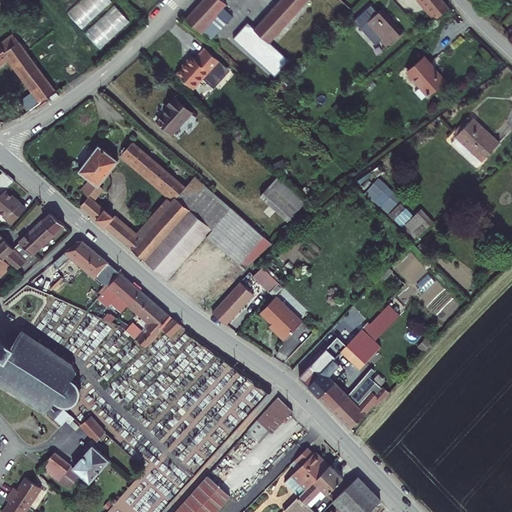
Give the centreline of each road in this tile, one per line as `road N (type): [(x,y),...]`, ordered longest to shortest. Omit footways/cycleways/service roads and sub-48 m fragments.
road 1 (tertiary): [(411,511),(283,379),(176,305),(0,151)]
road 2 (residential): [(176,0),(78,93),(0,138)]
road 3 (unknown): [(283,379),(194,472)]
